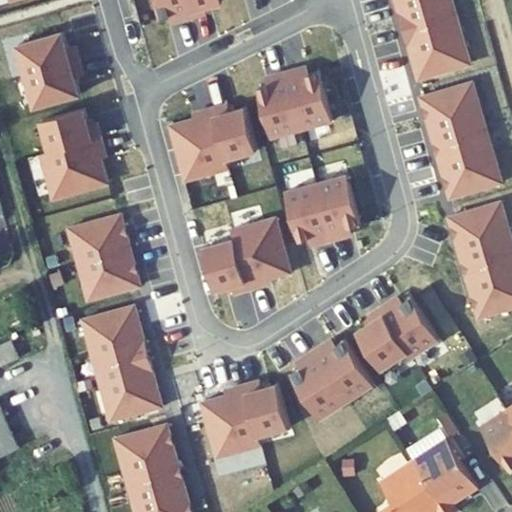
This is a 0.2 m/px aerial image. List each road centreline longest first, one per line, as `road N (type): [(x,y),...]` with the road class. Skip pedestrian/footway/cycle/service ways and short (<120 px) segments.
road 1 (residential): [(344,0),(403,228),(388,254),(253,339),(232,340),(200,312),(144,87)]
road 2 (residential): [(144,87),(335,0)]
road 3 (residential): [(47,320),(100,511)]
